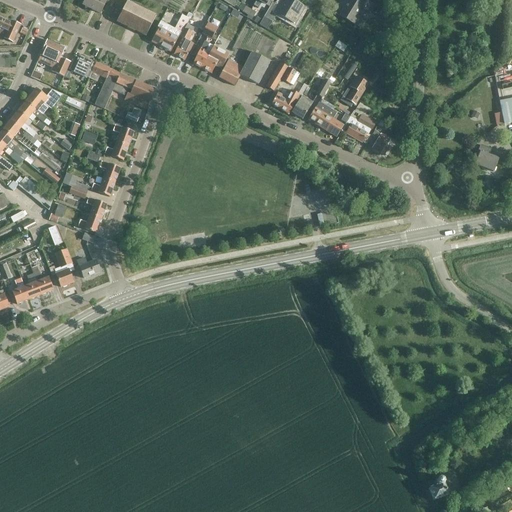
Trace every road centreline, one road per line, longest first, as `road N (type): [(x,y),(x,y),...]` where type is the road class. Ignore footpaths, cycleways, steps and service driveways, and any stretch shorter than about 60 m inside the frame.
road 1 (secondary): [(124,298),(428,233)]
road 2 (residential): [(406,178),(376,173),(172,79)]
road 3 (residential): [(119,284),(113,226),(172,79)]
road 4 (secondary): [(0,369),(124,298)]
road 5 (residential): [(172,79),(48,17)]
road 6 (unclassified): [(511,335),(449,287),(428,233)]
road 7 (residential): [(119,284),(0,346)]
road 8 (unclassified): [(418,127),(423,0)]
